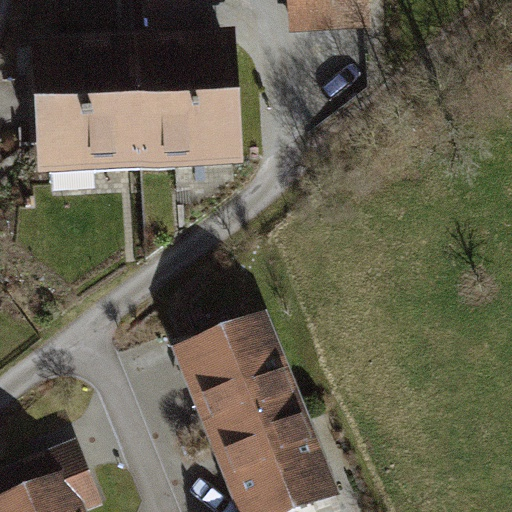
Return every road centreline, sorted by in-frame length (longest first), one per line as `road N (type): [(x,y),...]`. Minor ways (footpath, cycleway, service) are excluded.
road 1 (residential): [(0,395),(314,159)]
road 2 (track): [(502,0),(314,159)]
